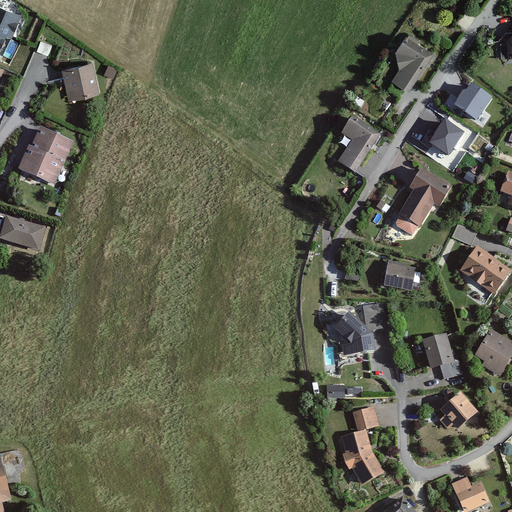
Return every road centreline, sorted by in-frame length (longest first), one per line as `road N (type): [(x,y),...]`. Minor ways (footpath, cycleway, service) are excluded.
road 1 (residential): [(498,0),(337,244)]
road 2 (residential): [(511,432),(445,472),(419,474),(406,450),(404,402)]
